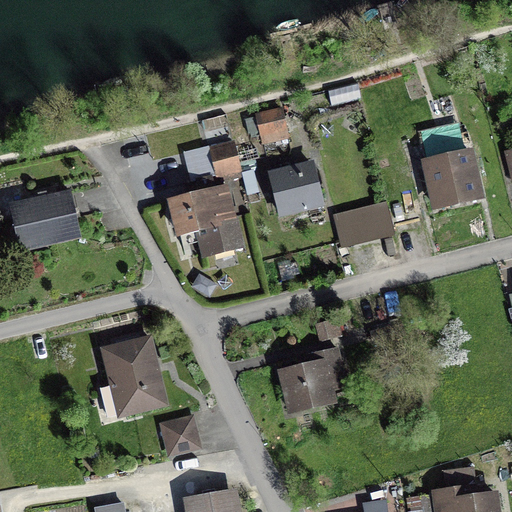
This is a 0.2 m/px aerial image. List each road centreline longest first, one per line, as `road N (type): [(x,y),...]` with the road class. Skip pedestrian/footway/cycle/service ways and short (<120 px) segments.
road 1 (residential): [(511,247),(195,325)]
road 2 (residential): [(0,331),(172,284),(195,325)]
road 3 (residential): [(195,325),(283,511)]
